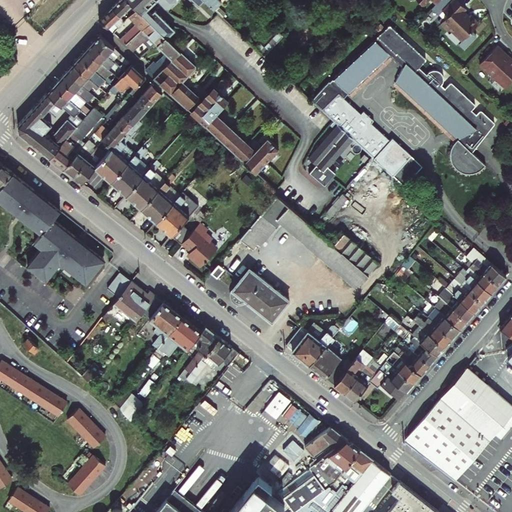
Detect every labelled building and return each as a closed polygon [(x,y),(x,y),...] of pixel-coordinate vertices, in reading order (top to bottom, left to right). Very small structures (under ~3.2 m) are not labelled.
[(129,17),(138,8),(134,4),(129,0),(118,0),(112,6),(125,20),(129,17)] [(129,0),(134,4),(138,8),(151,21),(167,37),(168,38),(175,30),(155,10),(152,14),(147,9),(151,4),(155,0),(157,0),(166,8),(170,9),(173,6),(177,1),(177,0),(193,0),(199,6),(204,0),(129,0)] [(204,0),(214,8),(221,1),(220,0),(204,0)] [(466,9),(457,0),(454,0),(443,11),(448,16),(441,24),(449,32),(451,30),(463,41),(459,44),(464,49),(467,48),(476,38),(476,35),(472,31),(479,24),(470,16),(469,16),(464,11),(466,9)] [(125,20),(112,6),(100,18),(107,25),(114,32),(125,20)] [(134,36),(151,21),(138,8),(129,17),(136,24),(129,31),(134,36)] [(134,36),(126,44),(134,51),(144,41),(152,49),(154,47),(155,48),(158,45),(167,37),(151,21),(134,36)] [(481,165),(483,163),(470,150),(495,123),(481,110),(477,115),(472,111),(477,106),(452,82),(445,89),(442,85),(443,84),(444,80),(444,77),(443,74),(441,72),(439,71),(436,70),(433,70),(431,70),(428,72),(427,74),(419,67),(427,59),(390,25),(329,82),(327,80),(309,97),(338,124),(353,138),(361,146),(373,157),(405,186),(423,165),(393,137),(390,140),(373,123),(375,120),(362,108),(360,111),(340,93),(385,49),(397,61),(388,75),(447,136),(445,142),(444,146),(444,150),(445,154),(446,157),(450,163),(455,167),(459,169),(464,170),(470,170),(476,168),(481,165)] [(256,48),(264,55),(283,36),(279,32),(266,46),(262,43),(256,48)] [(99,33),(93,40),(114,60),(120,53),(99,33)] [(167,37),(158,45),(165,53),(156,62),(154,60),(145,69),(154,78),(180,50),(168,38),(167,37)] [(114,60),(93,40),(86,48),(110,70),(113,67),(122,74),(126,70),(114,60)] [(506,87),(511,80),(511,59),(497,45),(480,64),(506,87)] [(110,70),(86,48),(79,55),(103,76),(106,72),(110,76),(113,72),(110,70)] [(195,64),(180,50),(154,78),(156,79),(165,88),(181,102),(256,173),(269,159),(280,149),(267,137),(256,149),(217,113),(228,101),(214,88),(203,100),(183,81),(195,67),(195,64)] [(103,76),(79,55),(73,63),(99,86),(104,90),(110,83),(108,81),(103,76)] [(132,64),(123,56),(120,59),(128,68),(132,64)] [(99,86),(73,63),(66,70),(89,90),(93,86),(97,89),(99,86)] [(130,82),(135,87),(136,86),(138,84),(145,76),(132,64),(128,68),(126,70),(122,74),(109,89),(114,93),(119,88),(122,91),(130,82)] [(89,90),(66,70),(60,77),(86,101),(93,94),(89,90)] [(106,72),(103,76),(108,81),(110,78),(111,77),(110,76),(106,72)] [(60,77),(53,85),(75,105),(83,112),(86,110),(81,106),(86,101),(60,77)] [(156,79),(145,91),(155,100),(163,91),(165,88),(156,79)] [(75,105),(53,85),(47,92),(62,106),(68,112),(72,108),(75,105)] [(130,92),(134,96),(140,90),(136,86),(135,87),(130,92)] [(155,100),(145,91),(138,99),(147,108),(149,106),(155,100)] [(153,109),(166,94),(163,91),(155,100),(149,106),(153,109)] [(33,107),(42,115),(47,110),(53,115),(58,110),(62,106),(47,92),(33,107)] [(119,105),(122,109),(134,96),(130,92),(119,105)] [(147,108),(138,99),(124,115),(133,123),(147,108)] [(169,115),(178,105),(172,100),(163,110),(169,115)] [(75,105),(72,108),(77,112),(78,112),(81,114),(83,112),(75,105)] [(62,106),(58,110),(67,118),(51,135),(45,131),(52,123),(42,115),(33,107),(18,124),(18,132),(49,156),(79,122),(73,116),(68,112),(62,106)] [(94,106),(82,118),(79,122),(49,156),(63,168),(73,156),(68,152),(75,143),(72,140),(76,135),(80,139),(103,114),(94,106)] [(120,112),(116,108),(109,116),(113,119),(120,112)] [(76,113),(73,116),(79,122),(82,118),(76,113)] [(124,115),(116,123),(126,132),(131,127),(133,123),(124,115)] [(126,132),(116,123),(109,131),(119,140),(126,132)] [(95,132),(103,140),(112,148),(119,140),(109,131),(106,134),(104,132),(107,129),(102,124),(95,132)] [(353,138),(338,124),(310,152),(318,159),(314,162),(308,169),(324,183),(336,171),(329,164),(353,138)] [(111,180),(129,160),(119,151),(125,144),(124,143),(131,136),(131,135),(135,130),(131,127),(126,132),(119,140),(112,148),(109,151),(98,163),(95,166),(111,180)] [(99,145),(103,140),(95,132),(92,135),(98,140),(96,143),(99,145)] [(103,140),(99,145),(101,147),(103,145),(109,151),(112,148),(103,140)] [(119,151),(129,160),(135,153),(125,144),(119,151)] [(135,153),(129,160),(111,180),(126,194),(151,166),(140,157),(147,149),(142,145),(135,153)] [(72,175),(86,159),(78,151),(73,156),(63,168),(72,175)] [(310,152),(307,156),(314,162),(318,159),(310,152)] [(90,156),(86,159),(95,166),(98,163),(90,156)] [(95,166),(86,159),(72,175),(81,182),(95,166)] [(157,159),(151,166),(126,194),(141,207),(165,180),(155,170),(162,163),(157,159)] [(0,186),(13,172),(3,164),(0,167),(0,186)] [(0,187),(0,200),(40,233),(60,210),(13,172),(0,187)] [(172,172),(165,180),(141,207),(156,221),(180,193),(170,184),(177,177),(172,172)] [(191,181),(180,193),(156,221),(171,234),(181,243),(191,232),(181,223),(196,207),(185,197),(196,185),(191,181)] [(277,195),(241,238),(253,249),(257,243),(260,246),(281,222),(355,287),(366,274),(369,276),(380,263),(342,230),(331,242),(318,231),(329,219),(323,214),(312,226),(277,195)] [(102,259),(53,220),(36,242),(42,247),(27,266),(46,281),(60,263),(86,284),(102,263),(102,259)] [(201,223),(183,242),(192,250),(189,254),(195,259),(195,262),(201,268),(215,252),(215,245),(211,242),(213,239),(206,233),(209,230),(201,223)] [(436,230),(433,227),(426,236),(429,239),(436,230)] [(470,259),(499,283),(506,275),(474,247),(467,256),(470,259)] [(469,267),(466,270),(491,292),(499,283),(470,259),(466,264),(469,267)] [(219,263),(212,272),(217,276),(224,268),(219,263)] [(290,300),(249,267),(231,289),(230,293),(229,295),(230,299),(231,301),(233,302),(236,304),(238,305),(241,305),(244,304),(247,301),(272,321),(290,300)] [(491,292),(466,270),(463,268),(460,271),(468,277),(462,284),(483,301),(491,292)] [(455,277),(462,284),(468,277),(460,271),(455,277)] [(131,281),(120,273),(107,289),(118,298),(131,281)] [(442,277),(439,281),(454,293),(457,290),(449,284),(442,277)] [(449,284),(457,290),(462,284),(455,277),(449,284)] [(143,312),(156,296),(150,291),(147,294),(137,286),(135,289),(129,284),(118,298),(114,302),(122,308),(119,312),(128,319),(134,313),(139,317),(143,312)] [(457,290),(454,293),(475,311),(483,301),(462,284),(457,290)] [(442,306),(439,310),(460,328),(467,319),(444,299),(436,293),(432,297),(442,306)] [(447,296),(444,299),(467,319),(475,311),(454,293),(450,298),(447,296)] [(153,354),(183,317),(156,296),(143,312),(158,325),(164,330),(153,344),(148,350),(153,354)] [(460,328),(439,310),(438,309),(432,315),(426,311),(424,313),(429,317),(452,337),(460,328)] [(511,313),(500,327),(511,334),(511,313)] [(414,319),(420,325),(445,346),(452,337),(429,317),(425,321),(417,315),(414,319)] [(192,343),(201,332),(183,317),(153,354),(160,359),(165,353),(162,351),(170,341),(170,339),(172,337),(180,343),(187,349),(192,343)] [(301,325),(286,345),(309,363),(325,344),(345,321),(341,318),(336,324),(331,325),(326,331),(313,322),(307,330),(301,325)] [(399,324),(395,330),(405,337),(409,331),(399,324)] [(164,330),(158,325),(147,339),(153,344),(164,330)] [(412,334),(414,336),(438,354),(445,346),(420,325),(412,334)] [(190,373),(219,337),(205,326),(201,332),(192,343),(200,350),(194,358),(197,361),(192,362),(186,369),(190,373)] [(417,345),(413,350),(429,364),(438,354),(414,336),(411,340),(413,341),(417,345)] [(162,351),(165,353),(169,356),(180,343),(172,337),(170,339),(170,341),(162,351)] [(229,366),(238,355),(240,353),(219,337),(190,373),(187,377),(192,382),(207,364),(212,369),(217,363),(219,364),(222,360),(229,366)] [(39,347),(29,338),(24,344),(34,352),(39,347)] [(417,345),(413,341),(409,347),(413,350),(417,345)] [(325,344),(309,363),(334,383),(345,370),(337,362),(341,357),(325,344)] [(397,346),(394,351),(421,373),(429,364),(413,350),(409,355),(397,346)] [(394,351),(386,360),(414,382),(421,373),(394,351)] [(154,366),(160,359),(153,354),(147,361),(154,366)] [(356,356),(345,370),(334,383),(344,392),(357,376),(353,372),(362,362),(356,356)] [(0,362),(0,377),(43,404),(59,415),(67,401),(2,360),(0,362)] [(376,372),(369,381),(377,387),(380,384),(399,399),(414,382),(386,360),(376,372)] [(88,382),(99,367),(94,362),(81,376),(88,382)] [(209,373),(212,369),(207,364),(192,382),(197,386),(208,372),(209,373)] [(357,376),(344,392),(354,399),(369,381),(376,372),(366,364),(357,376)] [(405,440),(455,480),(511,413),(511,405),(467,366),(405,438),(405,440)] [(291,406),(295,399),(269,383),(261,396),(287,412),(284,418),(294,424),(300,412),(291,406)] [(129,398),(122,393),(113,404),(120,410),(129,398)] [(209,393),(201,402),(208,408),(215,398),(209,393)] [(95,446),(106,435),(92,422),(79,408),(68,418),(95,446)] [(296,429),(305,435),(317,418),(308,412),(296,429)] [(348,439),(331,426),(306,444),(314,454),(330,441),(337,447),(348,439)] [(296,463),(306,451),(291,437),(268,462),(286,479),(299,466),(296,463)] [(359,511),(390,473),(348,439),(337,447),(325,456),(319,461),(311,467),(284,487),(305,504),(294,511),(279,511),(284,507),(250,481),(225,511),(183,511),(166,498),(154,511),(359,511)] [(94,454),(81,469),(68,484),(80,493),(105,464),(94,454)] [(0,487),(12,479),(0,460),(0,487)] [(439,511),(437,510),(400,481),(393,490),(395,492),(400,496),(387,511),(439,511)] [(47,511),(50,508),(18,486),(9,500),(27,511),(47,511)] [(166,498),(183,511),(204,511),(173,488),(166,498)] [(387,511),(400,496),(395,492),(379,511),(387,511)]
